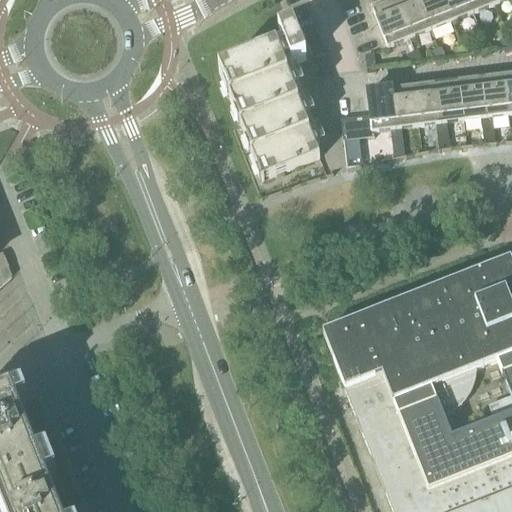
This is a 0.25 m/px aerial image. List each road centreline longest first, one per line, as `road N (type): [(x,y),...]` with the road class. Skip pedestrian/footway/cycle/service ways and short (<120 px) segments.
road 1 (tertiary): [(190,300),(104,85)]
road 2 (tertiary): [(266,509),(190,300)]
road 3 (residential): [(121,511),(52,343)]
road 4 (residential): [(52,343),(0,198)]
road 5 (residential): [(190,300),(52,343)]
